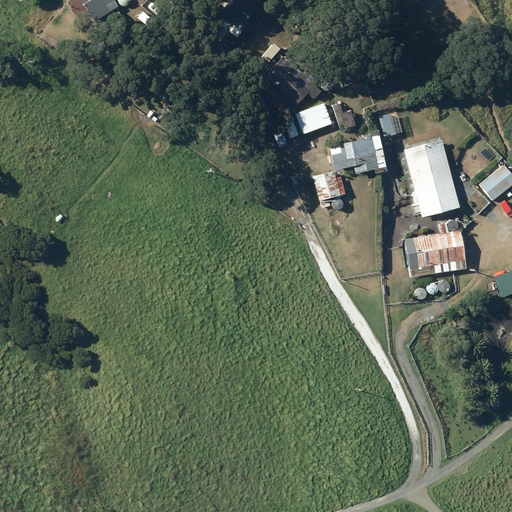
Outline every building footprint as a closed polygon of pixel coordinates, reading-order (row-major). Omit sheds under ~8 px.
[(68,0),(69,2),(81,25),(92,19),(94,22),(120,8),(115,0),(68,0)] [(249,15),(228,0),(224,0),(217,11),(240,27),(249,15)] [(233,24),(218,13),(207,29),(222,39),(233,24)] [(289,99),(274,86),(265,96),(280,109),(289,99)] [(349,108),(341,110),(338,101),(330,103),(337,124),(343,122),(344,126),(354,123),(349,108)] [(332,124),(324,103),(294,114),(303,136),(332,124)] [(362,129),(364,136),(327,145),(333,169),(351,164),(353,171),(372,166),(373,171),(385,168),(374,126),(362,129)] [(437,136),(400,147),(419,217),(457,206),(437,136)] [(511,183),(511,171),(505,163),(478,183),(491,199),(511,183)] [(340,191),(333,169),(309,176),(317,199),(340,191)] [(301,171),(291,176),(295,185),(305,180),(301,171)] [(465,266),(461,245),(458,228),(411,236),(414,249),(405,251),(410,275),(465,266)] [(511,293),(511,270),(496,276),(504,297),(511,293)]
